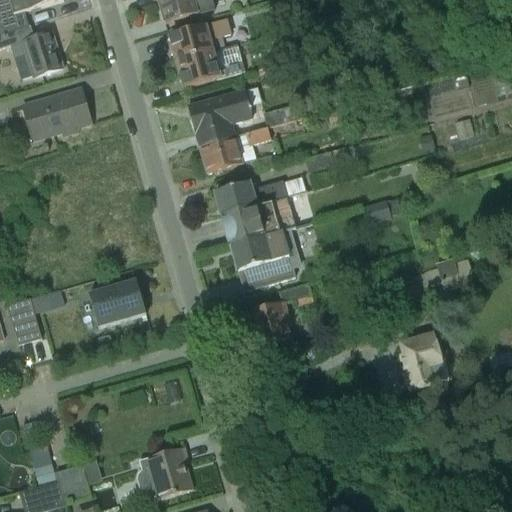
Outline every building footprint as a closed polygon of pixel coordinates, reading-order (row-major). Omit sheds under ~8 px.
[(0,0),(0,7),(4,21),(60,4),(58,0),(0,0)] [(169,29),(207,19),(202,0),(182,0),(163,5),(169,29)] [(35,85),(68,72),(52,30),(19,42),(35,85)] [(175,41),(182,67),(221,56),(213,30),(175,41)] [(190,93),(228,82),(221,56),(182,67),(190,93)] [(469,89),(457,91),(455,79),(437,82),(443,115),(473,109),(469,89)] [(35,147),(97,128),(85,89),(23,108),(35,147)] [(191,108),(202,152),(244,141),(240,128),(257,124),(248,92),(191,108)] [(259,110),(267,137),(310,126),(302,98),(259,110)] [(478,121),(455,124),(458,145),(481,141),(478,121)] [(209,178),(251,167),(244,141),(202,152),(209,178)] [(226,224),(278,207),(269,178),(216,196),(226,224)] [(226,224),(235,252),(288,235),(278,207),(226,224)] [(244,278),(296,260),(288,235),(235,252),(244,278)] [(480,282),(471,253),(401,275),(410,304),(480,282)] [(99,329),(146,314),(135,279),(88,294),(99,329)] [(32,362),(59,355),(53,329),(78,323),(71,295),(19,308),(32,362)] [(263,354),(300,344),(289,305),(252,315),(263,354)] [(456,377),(447,337),(403,347),(412,387),(456,377)] [(11,424),(21,449),(35,444),(26,419),(11,424)] [(162,503),(198,493),(185,449),(149,460),(162,503)] [(130,498),(143,495),(141,484),(148,482),(145,471),(125,476),(130,498)]
